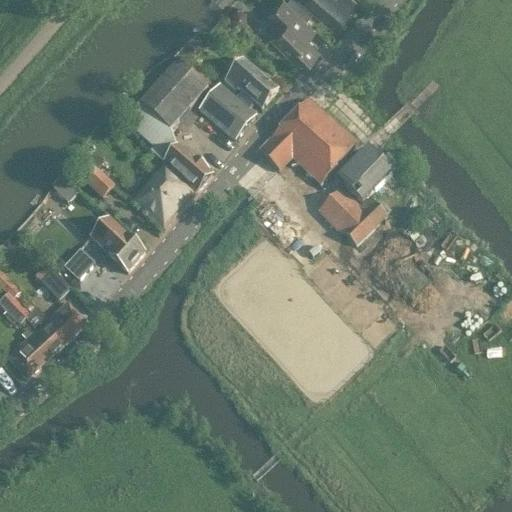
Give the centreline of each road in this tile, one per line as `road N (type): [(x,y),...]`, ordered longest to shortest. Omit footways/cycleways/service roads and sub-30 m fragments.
road 1 (unclassified): [(0,421),(92,349),(383,0)]
road 2 (unclassified): [(0,101),(88,0)]
